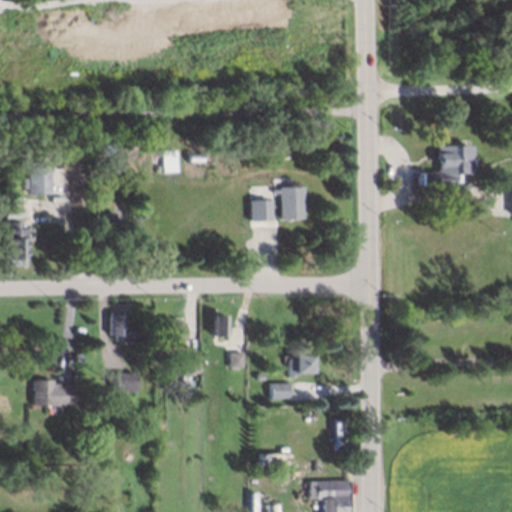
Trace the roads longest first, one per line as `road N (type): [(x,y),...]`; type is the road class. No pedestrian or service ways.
road 1 (tertiary): [(364,0),(371,511)]
road 2 (residential): [(0,288),(368,284)]
